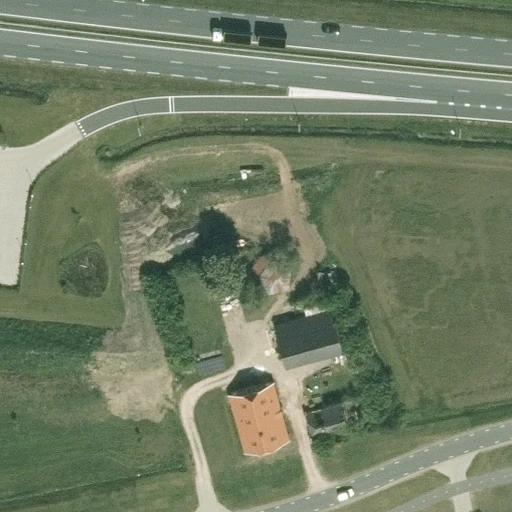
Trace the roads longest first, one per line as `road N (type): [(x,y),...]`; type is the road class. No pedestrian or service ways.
road 1 (primary): [(511,54),(0,0)]
road 2 (primary): [(0,177),(130,107),(440,89)]
road 3 (primary): [(0,42),(440,89)]
road 4 (unclassified): [(511,430),(286,511)]
